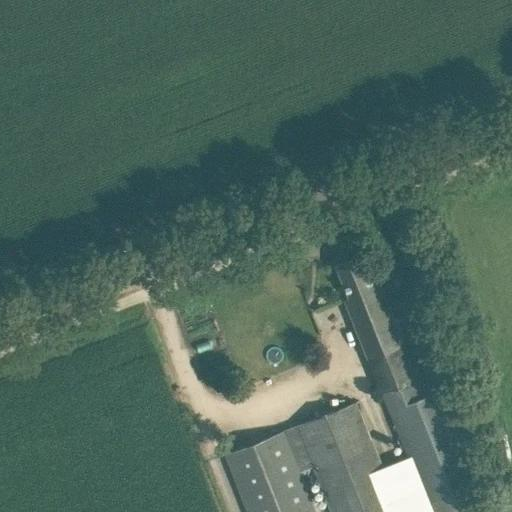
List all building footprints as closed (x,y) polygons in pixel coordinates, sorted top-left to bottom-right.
[(345,298),(369,357),(404,342),(374,267),(369,269),(364,257),(339,267),(350,296),(345,298)] [(369,357),(382,390),(417,375),(404,342),(369,357)] [(417,375),(382,390),(408,455),(382,466),(400,511),(495,511),(446,387),(425,395),(417,375)] [(297,424),(332,511),(400,511),(382,466),(355,400),(297,424)] [(317,511),(284,429),(225,453),(248,511),(317,511)]
